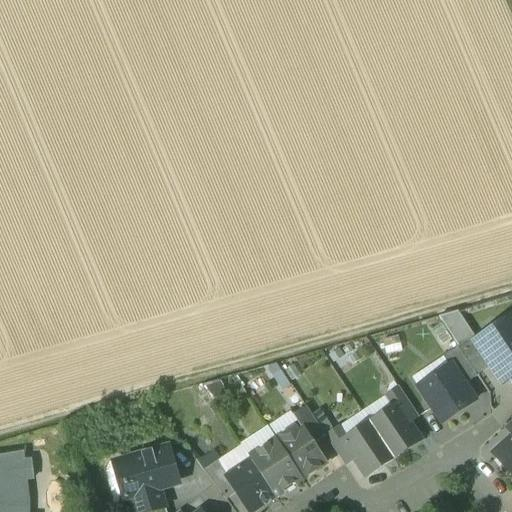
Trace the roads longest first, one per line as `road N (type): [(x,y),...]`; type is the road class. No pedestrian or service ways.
road 1 (track): [(0,430),(511,282)]
road 2 (residential): [(300,511),(339,485),(359,509),(457,453),(504,511)]
